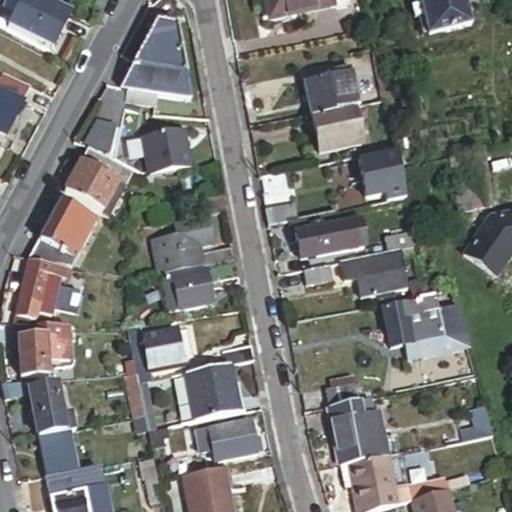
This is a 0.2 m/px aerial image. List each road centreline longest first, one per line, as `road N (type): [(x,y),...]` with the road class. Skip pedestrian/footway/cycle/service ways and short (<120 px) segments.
road 1 (residential): [(304,511),(200,0)]
road 2 (residential): [(0,243),(125,0)]
